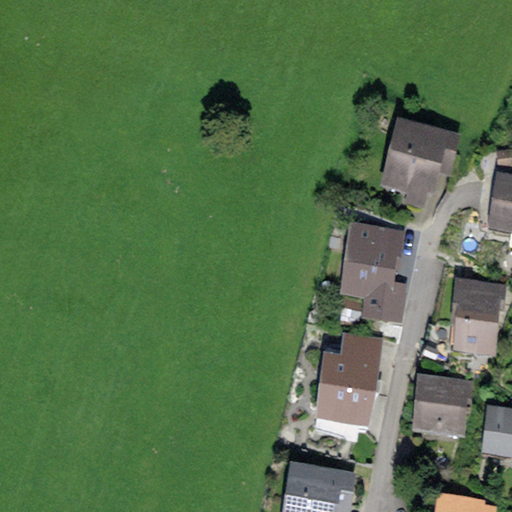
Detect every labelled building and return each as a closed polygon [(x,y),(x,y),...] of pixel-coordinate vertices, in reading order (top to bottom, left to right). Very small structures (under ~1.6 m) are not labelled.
[(405,132),(392,183),(426,192),(433,162),(449,166),(455,140),(438,135),(437,140),(405,132)] [(511,184),(503,183),(496,226),(511,228),(511,184)] [(369,293),(366,315),(397,319),(403,293),(385,290),(391,251),(398,252),(400,236),(358,230),(349,290),(369,293)] [(462,288),(458,324),(460,324),(458,348),(488,352),(494,291),(462,288)] [(345,352),(343,367),(330,365),(324,416),(363,421),(372,381),(375,355),(345,352)] [(425,386),(421,426),(457,429),(460,389),(425,386)] [(511,417),(497,415),(493,451),(511,452),(511,417)] [(299,475),(293,511),(328,511),(330,502),(346,505),(350,478),(333,476),(332,480),(299,475)] [(444,503),(443,511),(476,511),(477,506),(444,503)]
